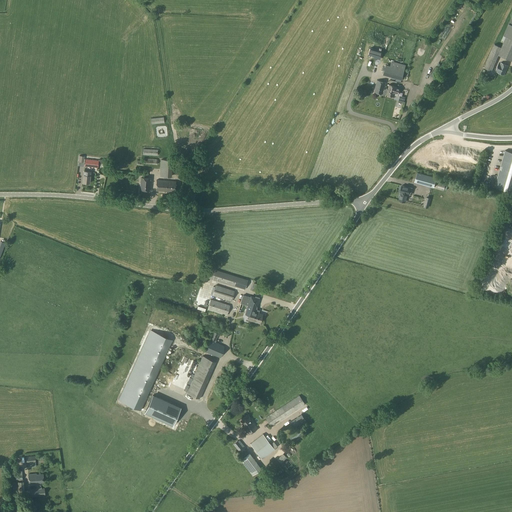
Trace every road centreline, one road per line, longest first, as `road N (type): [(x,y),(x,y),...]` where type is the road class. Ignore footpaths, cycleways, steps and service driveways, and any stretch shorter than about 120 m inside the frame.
road 1 (unclassified): [(150,511),(363,207)]
road 2 (unclassified): [(363,207),(197,212),(0,194)]
